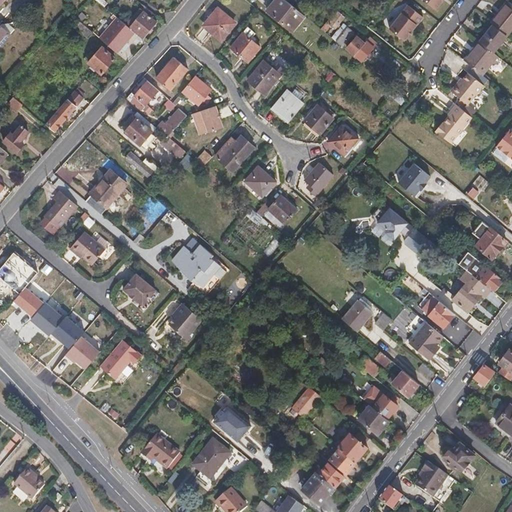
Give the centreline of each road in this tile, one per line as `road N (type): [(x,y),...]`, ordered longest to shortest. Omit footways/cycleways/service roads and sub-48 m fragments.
road 1 (residential): [(0,222),(170,29)]
road 2 (tertiary): [(359,511),(511,311)]
road 3 (primary): [(136,511),(4,372)]
road 4 (residential): [(170,29),(218,65),(247,114),(297,157)]
road 5 (residential): [(0,407),(66,467),(88,511)]
